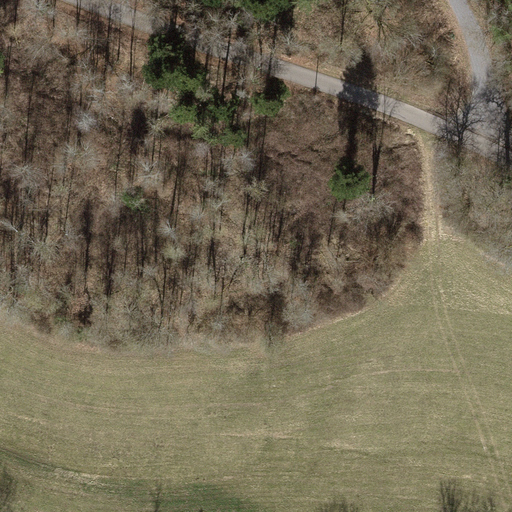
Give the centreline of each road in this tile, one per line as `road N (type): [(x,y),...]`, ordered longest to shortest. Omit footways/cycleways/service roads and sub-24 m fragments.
road 1 (unclassified): [(82,0),(494,141),(511,154)]
road 2 (track): [(494,141),(450,0)]
